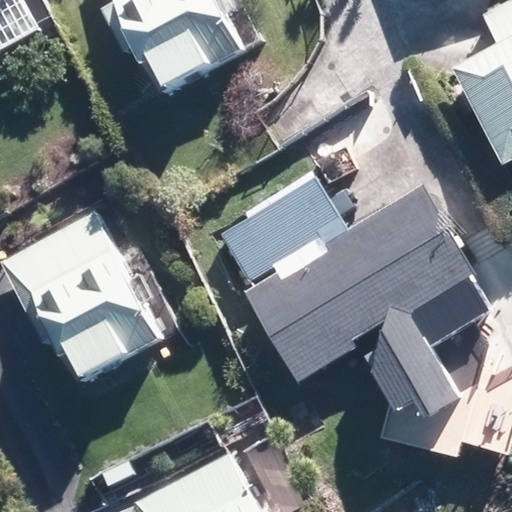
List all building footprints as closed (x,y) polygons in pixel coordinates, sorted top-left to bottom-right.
[(0,0),(0,58),(48,32),(29,0),(0,0)] [(120,0),(169,91),(266,40),(244,0),(120,0)] [(511,0),(490,12),(507,43),(472,62),(511,136),(511,0)] [(327,165),(218,225),(303,380),(369,344),(411,421),(475,386),(449,340),(511,305),(511,289),(447,171),(358,221),(327,165)] [(106,197),(15,251),(93,381),(184,327),(106,197)] [(277,511),(240,446),(148,498),(155,511),(277,511)]
